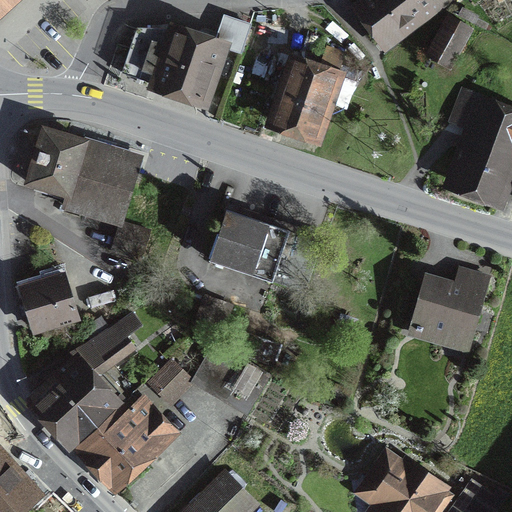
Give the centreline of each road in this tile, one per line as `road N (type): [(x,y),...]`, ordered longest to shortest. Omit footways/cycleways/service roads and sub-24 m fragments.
road 1 (secondary): [(511,237),(75,95)]
road 2 (secondary): [(105,511),(38,446),(0,385)]
road 3 (residential): [(75,95),(107,20),(129,5),(166,0)]
